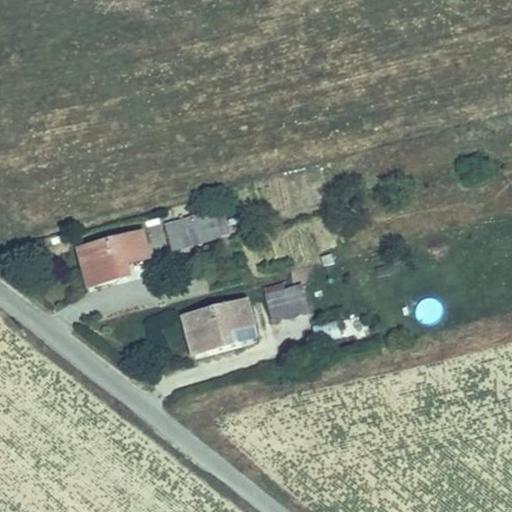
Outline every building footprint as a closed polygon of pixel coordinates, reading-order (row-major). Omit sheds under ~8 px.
[(169,224),(177,259),(221,246),(213,212),(169,224)] [(152,259),(144,231),(81,250),(93,290),(131,279),(129,266),(152,259)] [(301,288),(265,297),(274,327),(309,317),(301,288)] [(254,323),(247,296),(187,313),(196,354),(235,343),(233,329),(254,323)] [(415,323),(440,322),(440,300),(414,301),(415,323)] [(314,324),(315,335),(339,335),(339,323),(314,324)]
